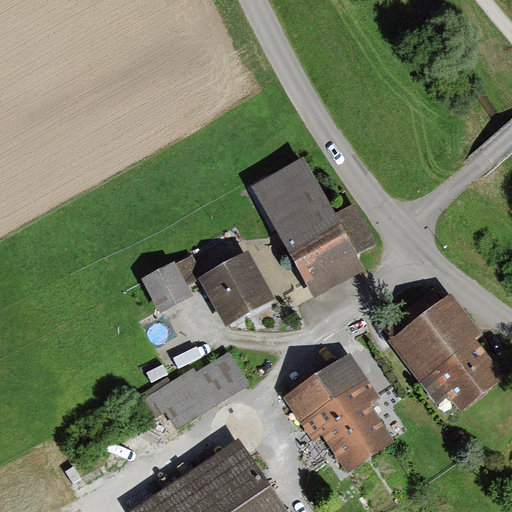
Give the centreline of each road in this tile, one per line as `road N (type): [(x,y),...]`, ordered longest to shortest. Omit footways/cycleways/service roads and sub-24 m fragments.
road 1 (unclassified): [(511,328),(397,234),(296,92),(254,0)]
road 2 (track): [(511,136),(397,234)]
